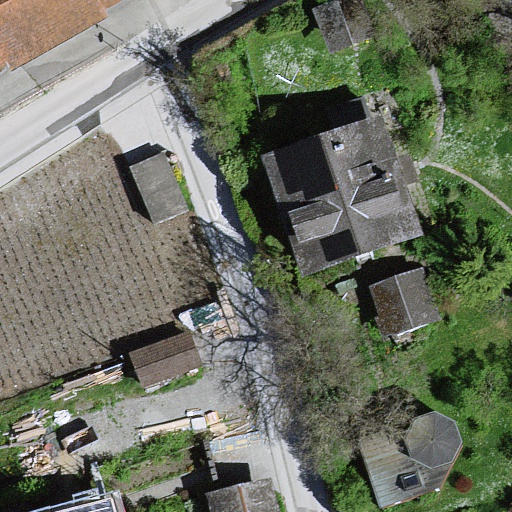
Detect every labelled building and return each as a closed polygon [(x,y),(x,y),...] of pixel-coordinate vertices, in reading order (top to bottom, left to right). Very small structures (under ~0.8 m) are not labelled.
[(137,0),(0,0),(0,80),(141,7),(137,0)] [(383,128),(260,171),(301,289),(424,246),(383,128)] [(160,163),(127,177),(152,237),(185,223),(160,163)] [(423,275),(361,296),(380,354),(443,334),(423,275)] [(183,340),(124,362),(138,396),(196,374),(183,340)] [(272,511),(266,487),(204,502),(206,511),(272,511)]
